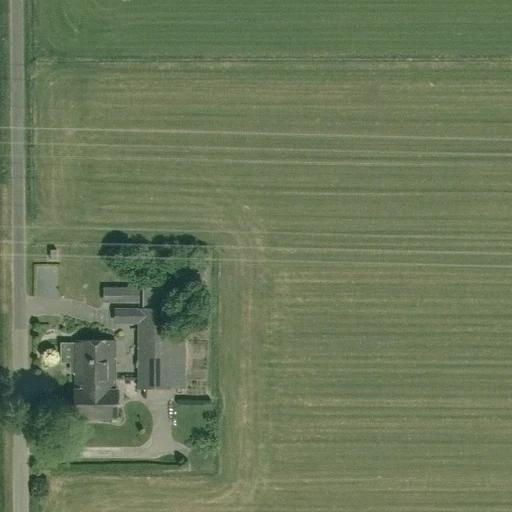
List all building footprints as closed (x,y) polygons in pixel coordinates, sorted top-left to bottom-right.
[(121,303),(139,303),(139,289),(121,289),(121,303)] [(138,337),(170,337),(170,309),(138,309),(138,337)] [(170,389),(170,337),(138,337),(138,389),(170,389)] [(75,376),(115,376),(115,342),(75,342),(75,376)] [(115,376),(75,376),(75,390),(74,390),(74,399),(68,399),(68,407),(74,407),(74,419),(117,419),(117,391),(115,391),(115,376)]
